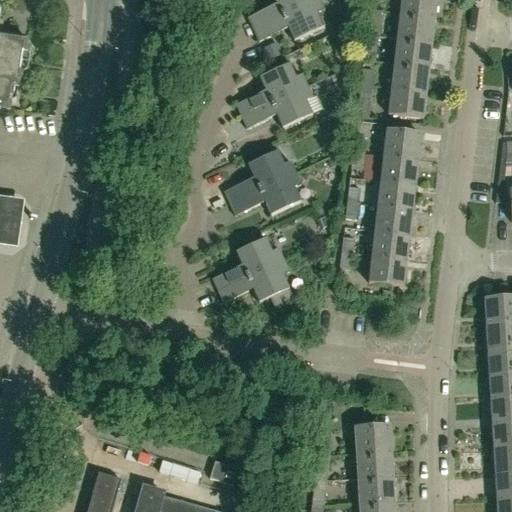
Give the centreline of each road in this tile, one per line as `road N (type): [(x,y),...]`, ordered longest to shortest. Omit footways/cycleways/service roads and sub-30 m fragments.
road 1 (tertiary): [(37,315),(74,163),(96,0)]
road 2 (residential): [(187,337),(175,259),(200,225),(191,182),(233,59)]
road 3 (residential): [(453,259),(479,27),(511,26)]
road 4 (residential): [(431,511),(453,259)]
road 5 (residential): [(374,363),(187,337)]
road 6 (residential): [(187,337),(37,315)]
road 7 (tertiary): [(0,444),(37,315)]
